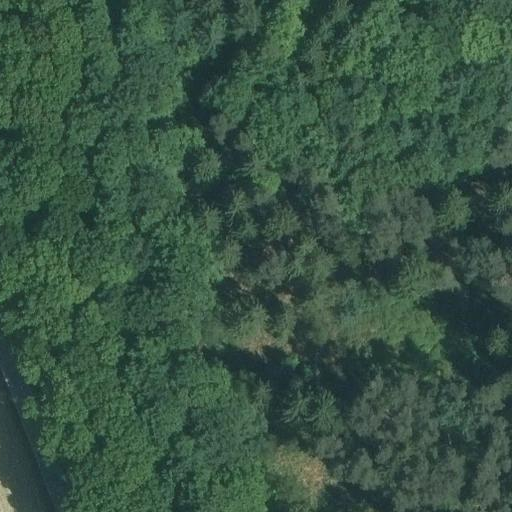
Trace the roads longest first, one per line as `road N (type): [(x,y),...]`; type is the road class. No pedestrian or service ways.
road 1 (track): [(0,143),(85,127),(340,0)]
road 2 (tertiary): [(61,511),(0,344)]
